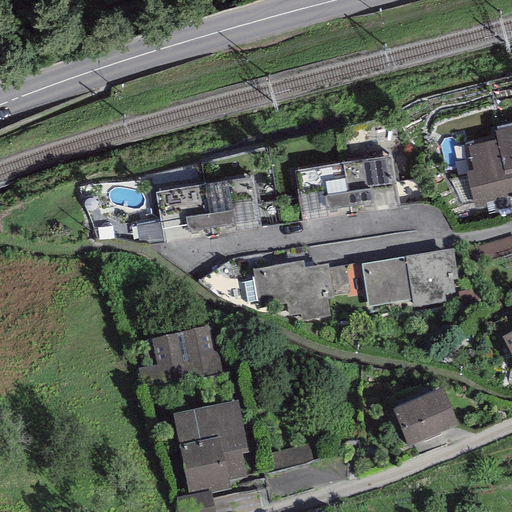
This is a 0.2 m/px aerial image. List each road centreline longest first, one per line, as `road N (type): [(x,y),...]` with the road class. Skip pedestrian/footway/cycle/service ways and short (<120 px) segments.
road 1 (secondary): [(0,105),(339,0)]
road 2 (residential): [(511,429),(295,511)]
